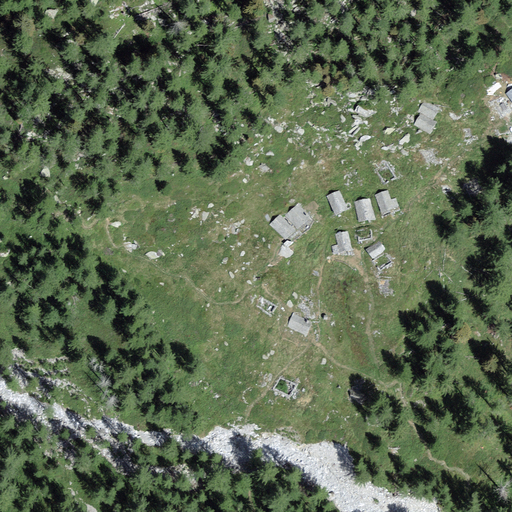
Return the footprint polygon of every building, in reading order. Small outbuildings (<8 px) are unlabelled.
[(440,109),(425,100),(418,111),(433,120),(440,109)] [(435,123),(421,114),(414,125),(428,134),(435,123)] [(391,200),(388,190),(375,195),(381,214),(394,209),(399,207),(396,198),(391,200)] [(348,209),(339,191),(326,197),(335,215),(348,209)] [(375,219),(371,199),(354,202),(359,222),(375,219)] [(310,217),(297,204),(285,215),(298,229),(310,217)] [(295,230),(279,215),(269,225),(285,240),(295,230)] [(347,231),(335,234),(337,244),(331,246),(333,255),(352,250),(347,231)] [(386,249),(379,240),(365,251),(372,260),(386,249)] [(312,323),(293,314),(287,327),(306,335),(312,323)] [(367,381),(354,378),(352,386),(365,389),(367,381)]
